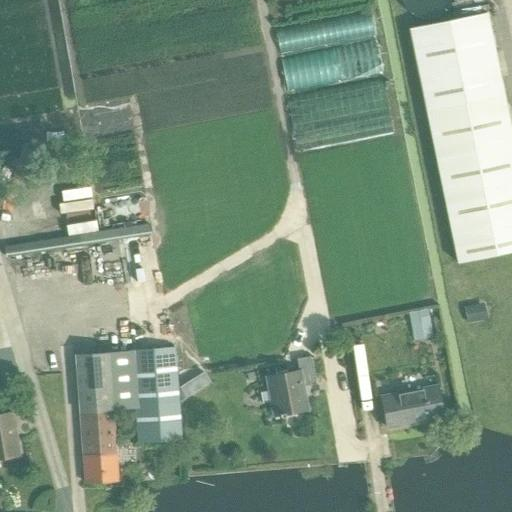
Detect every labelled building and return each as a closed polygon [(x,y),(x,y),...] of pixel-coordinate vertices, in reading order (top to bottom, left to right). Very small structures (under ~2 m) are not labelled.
[(511,139),(486,15),(408,31),(456,263),(511,251),(511,139)] [(6,245),(7,255),(153,233),(151,223),(6,245)] [(464,307),(466,324),(486,320),(484,304),(464,307)] [(422,311),(410,313),(414,335),(429,332),(426,318),(423,318),(422,311)] [(174,348),(133,351),(137,409),(139,443),(180,440),(178,402),(187,397),(195,392),(189,382),(186,384),(177,390),(174,348)] [(133,351),(76,354),(79,412),(79,413),(113,411),(137,409),(133,351)] [(299,366),(267,372),(275,415),(281,414),(282,416),(286,415),(286,413),(309,409),(304,385),(317,383),(312,355),(298,358),(299,366)] [(383,397),(389,427),(444,415),(438,385),(383,397)] [(113,411),(79,413),(84,483),(117,481),(113,411)] [(0,458),(18,455),(13,427),(15,427),(12,413),(0,415),(0,458)]
